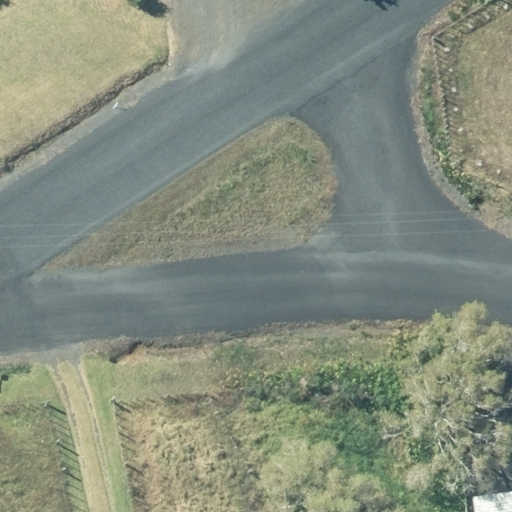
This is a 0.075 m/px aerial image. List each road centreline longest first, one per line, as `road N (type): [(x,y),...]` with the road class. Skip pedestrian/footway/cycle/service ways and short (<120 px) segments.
road 1 (unclassified): [(0,250),(397,30)]
road 2 (unclassified): [(0,291),(418,255)]
road 3 (unclassified): [(397,30),(418,255)]
